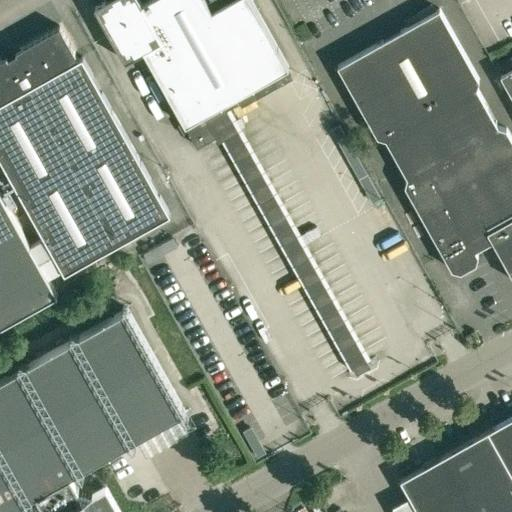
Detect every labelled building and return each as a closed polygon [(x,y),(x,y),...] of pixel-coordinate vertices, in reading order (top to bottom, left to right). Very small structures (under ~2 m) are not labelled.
[(144,50),(165,89),(185,124),(249,89),(289,67),(251,0),(227,0),(212,9),(207,0),(145,0),(141,2),(140,0),(104,0),(95,6),(125,60),(144,50)] [(381,40),(492,239),(511,273),(511,138),(506,128),(498,125),(480,93),(477,87),(479,78),(439,8),(381,40)] [(0,58),(0,156),(65,272),(170,213),(82,56),(78,58),(60,25),(0,58)] [(475,248),(492,239),(381,40),(337,65),(376,136),(386,139),(407,177),(405,185),(452,269),(460,271),(476,263),(478,254),(476,251),(475,248)] [(511,94),(511,67),(500,74),(509,89),(511,94)] [(0,325),(57,294),(0,191),(0,325)] [(45,507),(43,511),(122,511),(107,484),(92,492),(79,488),(71,474),(185,410),(127,307),(0,378),(0,511),(1,511),(37,493),(45,507)] [(494,426),(511,459),(511,410),(491,422),(494,426)] [(511,511),(511,459),(494,426),(439,457),(437,453),(422,461),(424,465),(400,478),(418,511),(511,511)]
